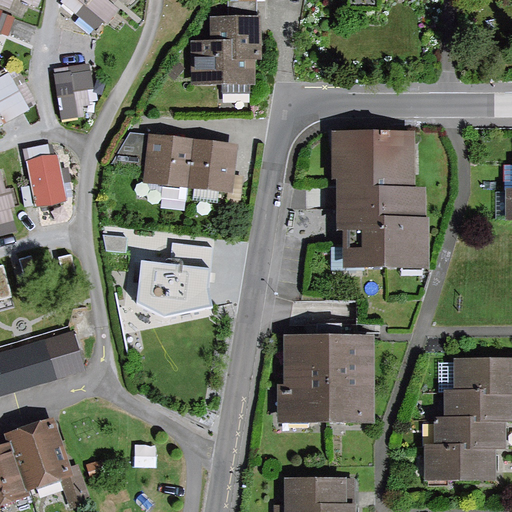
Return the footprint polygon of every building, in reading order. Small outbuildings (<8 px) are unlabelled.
[(0,0),(0,2),(29,15),(35,0),(0,0)] [(64,0),(95,28),(120,0),(64,0)] [(257,46),(257,1),(264,1),(264,0),(237,0),(238,1),(228,1),(228,22),(214,22),(215,47),(196,47),(196,79),(224,78),(224,94),(250,93),(250,57),(259,57),(259,46),(257,46)] [(378,10),(378,0),(348,0),(348,10),(378,10)] [(0,30),(13,33),(18,12),(0,7),(0,30)] [(90,64),(54,72),(63,118),(100,111),(90,64)] [(0,74),(0,123),(31,109),(11,69),(0,74)] [(115,163),(150,166),(149,181),(163,182),(161,198),(187,201),(188,185),(192,144),(130,138),(115,163)] [(410,193),(410,138),(337,138),(337,156),(342,156),(341,228),(348,228),(348,266),(424,266),(424,223),(421,223),(421,194),(410,193)] [(25,148),(27,156),(54,151),(53,142),(25,148)] [(232,150),(192,144),(188,185),(228,189),(232,150)] [(59,151),(27,159),(38,206),(70,199),(59,151)] [(0,166),(0,233),(19,229),(5,166),(0,166)] [(170,265),(141,262),(135,304),(163,318),(212,309),(209,280),(213,247),(172,243),(170,265)] [(0,394),(56,377),(44,336),(0,349),(0,394)] [(369,393),(369,341),(289,341),(289,391),(283,390),(283,420),(364,420),(364,394),(369,393)] [(453,360),(443,360),(442,387),(452,388),(453,360)] [(511,361),(457,361),(457,394),(511,393),(511,361)] [(448,394),(448,421),(503,421),(511,420),(511,393),(457,394),(448,394)] [(217,414),(205,408),(197,422),(210,429),(217,414)] [(438,421),(438,448),(493,448),(503,448),(503,421),(448,421),(438,421)] [(52,425),(10,439),(26,487),(61,475),(69,500),(76,498),(78,503),(86,500),(75,470),(68,472),(52,425)] [(0,501),(24,493),(8,446),(0,448),(0,501)] [(438,448),(427,448),(427,481),(493,481),(493,448),(438,448)] [(102,461),(88,465),(92,476),(106,472),(102,461)] [(297,506),(344,506),(344,481),(297,481),(297,506)] [(0,505),(0,508),(1,511),(35,511),(30,495),(0,505)]
